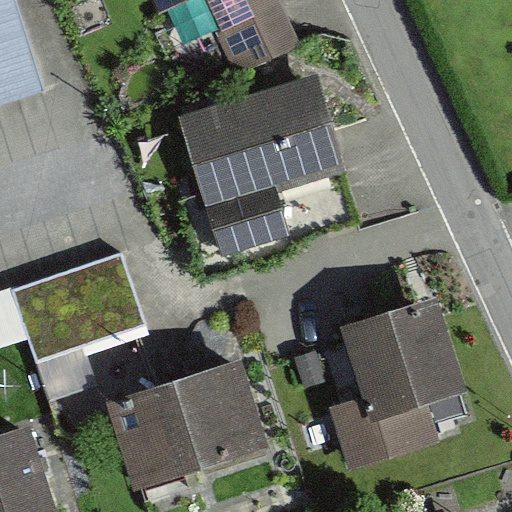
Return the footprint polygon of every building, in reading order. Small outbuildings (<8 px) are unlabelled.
[(11,0),(0,0),(0,118),(45,103),(11,0)] [(146,0),(157,24),(203,4),(237,81),(302,53),(278,0),(146,0)] [(318,84),(183,127),(226,262),(291,242),(277,200),(348,178),(318,84)] [(148,333),(123,260),(15,295),(31,347),(39,369),(148,333)] [(0,356),(31,347),(15,295),(0,299),(0,356)] [(363,404),(333,413),(354,476),(441,447),(430,414),(469,401),(437,305),(341,337),(363,404)] [(317,356),(296,363),(305,392),(326,385),(317,356)] [(243,375),(111,416),(136,499),(269,457),(243,375)] [(55,511),(32,433),(0,442),(0,511),(55,511)]
